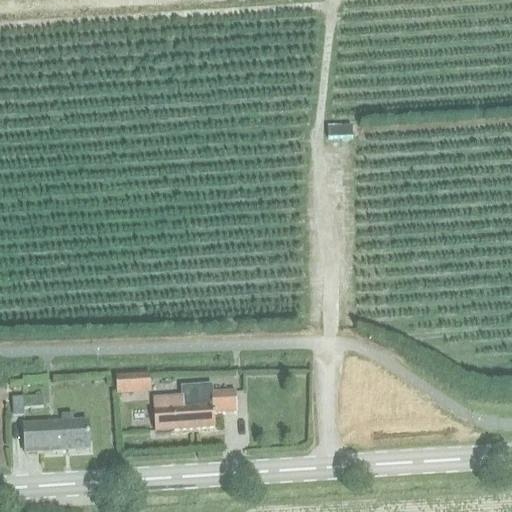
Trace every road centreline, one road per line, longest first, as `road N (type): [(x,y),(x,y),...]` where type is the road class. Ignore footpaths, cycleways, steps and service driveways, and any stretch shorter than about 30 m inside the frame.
road 1 (track): [(329,342),(317,156),(334,0)]
road 2 (secondary): [(0,490),(327,468)]
road 3 (secondary): [(327,468),(511,457)]
road 4 (unclassified): [(327,468),(329,342)]
